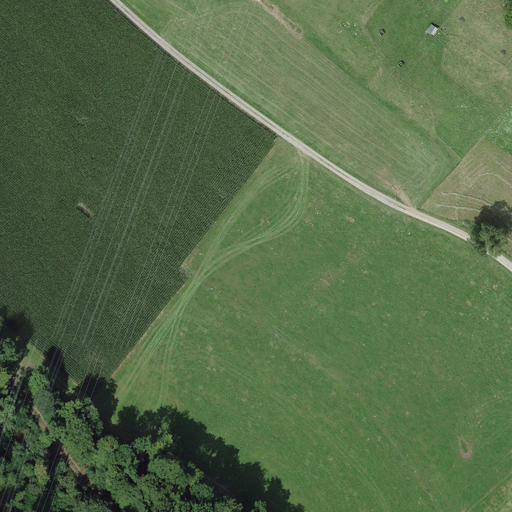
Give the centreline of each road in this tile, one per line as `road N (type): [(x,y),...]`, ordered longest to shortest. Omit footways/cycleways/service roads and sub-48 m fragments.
road 1 (track): [(511,267),(475,239),(377,196),(276,130),(110,0)]
road 2 (track): [(255,511),(184,454),(33,388),(22,391),(22,402),(114,511)]
